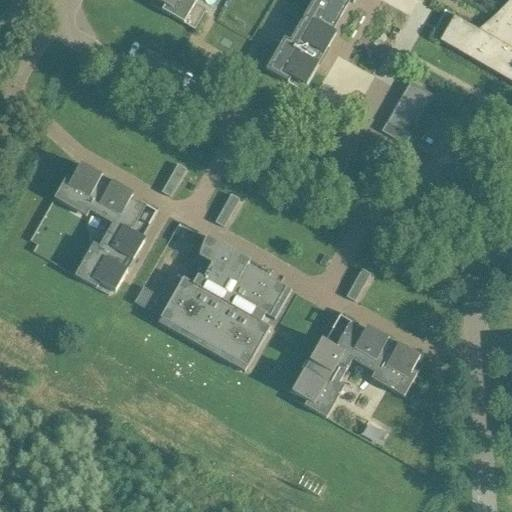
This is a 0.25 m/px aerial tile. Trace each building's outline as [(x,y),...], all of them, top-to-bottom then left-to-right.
[(153,0),(165,7),(162,12),(195,31),(207,10),(196,4),(198,0),(153,0)] [(313,0),(290,42),(284,39),(278,50),(268,45),(256,66),(266,71),(288,84),(291,79),(306,88),(336,35),(333,33),(349,4),(353,6),(356,0),(313,0)] [(478,30),(475,29),(454,16),(439,42),(511,83),(511,0),(509,0),(505,5),(492,19),(478,30)] [(434,97),(411,84),(410,83),(386,124),(387,124),(382,133),(405,146),(410,138),(434,97)] [(144,206),(132,199),(134,196),(118,186),(81,165),(72,180),(68,178),(67,178),(54,200),(55,200),(71,209),(86,218),(89,213),(112,226),(99,248),(94,245),(85,261),(75,277),(97,290),(97,289),(100,285),(115,294),(123,281),(136,257),(146,241),(142,239),(158,211),(159,210),(146,203),(144,206)] [(170,198),(186,171),(178,166),(162,193),(170,198)] [(224,229),(224,228),(240,201),(231,196),(215,224),(224,229)] [(247,267),(250,262),(207,237),(204,244),(199,259),(197,275),(197,278),(193,285),(183,279),(161,320),(248,369),(270,329),(261,323),(265,316),(269,319),(287,289),(247,267)] [(355,303),(370,275),(362,270),(346,298),(355,303)] [(420,358),(383,337),(367,328),(365,332),(352,325),(355,321),(342,314),(325,343),(322,341),(313,357),(304,372),(300,380),(292,394),(307,402),(305,406),(304,407),(326,420),(336,403),(345,387),(339,384),(352,362),(374,375),(371,380),(387,389),(404,399),(416,376),(415,376),(411,374),(420,359),(420,358)]
